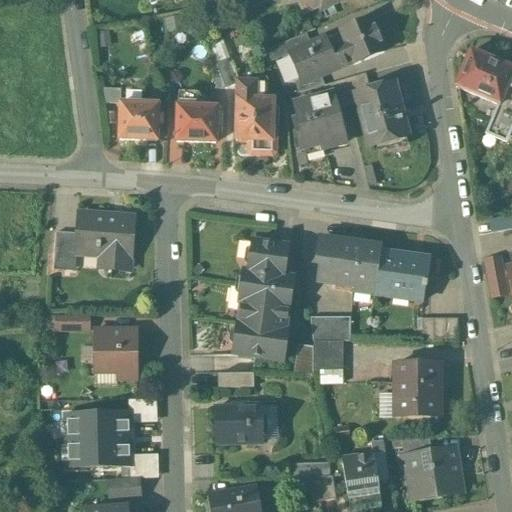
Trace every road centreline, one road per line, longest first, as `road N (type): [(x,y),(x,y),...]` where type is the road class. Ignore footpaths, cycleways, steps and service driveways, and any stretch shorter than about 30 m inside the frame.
road 1 (residential): [(170,184),(174,511)]
road 2 (residential): [(457,213),(506,510)]
road 3 (residential): [(170,184),(432,217),(457,213)]
road 4 (residential): [(457,0),(436,53),(457,213)]
road 5 (residential): [(92,176),(71,0)]
